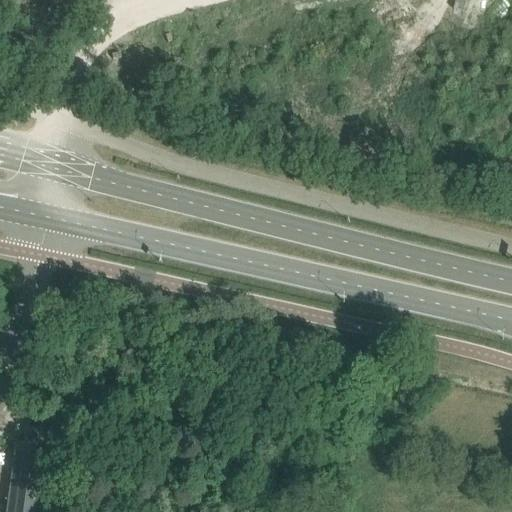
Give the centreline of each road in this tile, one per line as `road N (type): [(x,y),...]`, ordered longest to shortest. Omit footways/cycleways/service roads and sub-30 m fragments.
road 1 (primary): [(39,217),(511,321)]
road 2 (primary): [(511,281),(46,167)]
road 3 (unclassified): [(511,242),(147,152),(59,111)]
road 4 (unclassified): [(0,342),(15,336),(27,314),(39,217)]
